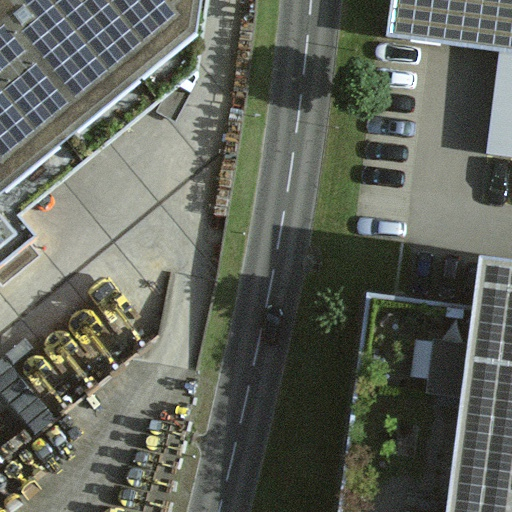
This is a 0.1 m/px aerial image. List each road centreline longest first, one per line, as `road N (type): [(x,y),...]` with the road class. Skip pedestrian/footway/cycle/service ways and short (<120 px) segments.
road 1 (secondary): [(222,511),(283,223),(312,0)]
road 2 (unknown): [(0,302),(208,124)]
